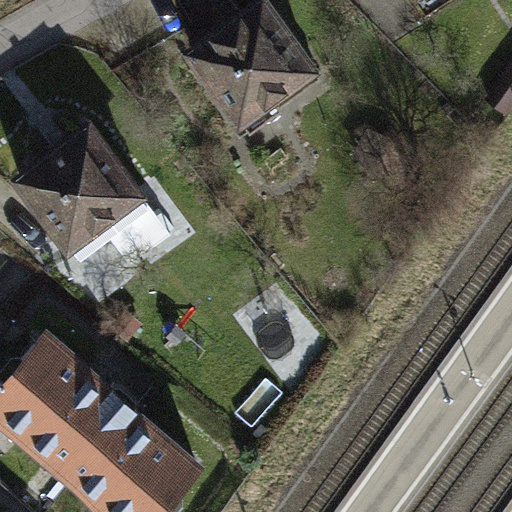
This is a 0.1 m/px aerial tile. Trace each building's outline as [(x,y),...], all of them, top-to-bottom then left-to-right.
[(272,0),(242,0),(179,46),(233,121),(241,115),(248,125),(280,101),(275,94),(318,62),(272,0)] [(511,36),(511,7),(504,0),(483,23),(505,43),(511,36)] [(511,105),(511,61),(485,99),(506,114),(511,105)] [(89,123),(19,175),(78,253),(148,200),(89,123)] [(162,511),(211,454),(49,321),(0,379),(0,420),(111,511),(162,511)]
